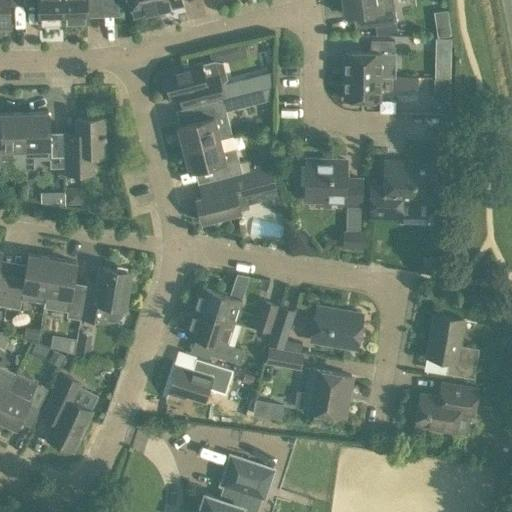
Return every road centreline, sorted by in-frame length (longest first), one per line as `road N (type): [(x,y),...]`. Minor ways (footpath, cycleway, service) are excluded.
road 1 (residential): [(378,417),(394,313),(384,287),(173,248)]
road 2 (residential): [(0,470),(66,495),(91,480),(161,307),(173,248)]
road 3 (residential): [(429,124),(328,118),(316,102),(313,12)]
road 4 (residential): [(173,248),(128,56)]
road 5 (residential): [(128,56),(313,12)]
road 6 (residential): [(173,248),(6,220)]
road 7 (residential): [(0,60),(128,56)]
